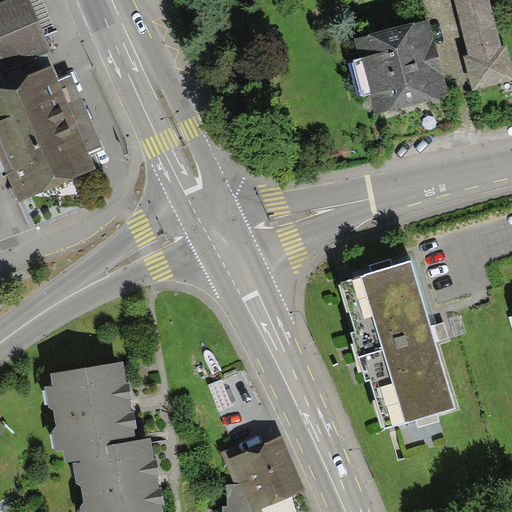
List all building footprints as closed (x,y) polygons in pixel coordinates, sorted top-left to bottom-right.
[(8,0),(0,3),(0,58),(38,45),(20,0),(8,0)] [(465,86),(506,75),(498,43),(492,45),(480,0),(449,0),(463,52),(456,54),(465,86)] [(368,114),(439,96),(421,23),(349,41),(368,114)] [(0,149),(19,193),(86,164),(40,57),(0,74),(0,149)] [(450,409),(403,260),(334,282),(381,431),(450,409)] [(58,451),(129,441),(120,371),(48,381),(58,451)] [(222,511),(258,511),(253,502),(290,488),(268,437),(226,453),(241,488),(223,487),(222,511)] [(87,511),(152,511),(143,441),(78,450),(87,511)]
